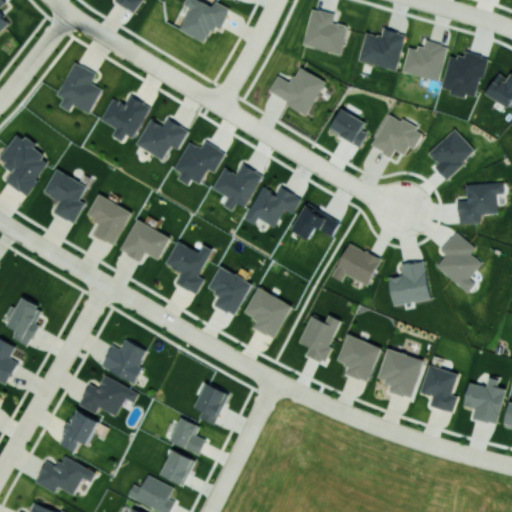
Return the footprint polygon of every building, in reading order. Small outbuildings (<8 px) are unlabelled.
[(114,0),(135,13),(143,0),(114,0)] [(180,30),(206,42),(214,24),(222,28),(231,8),(216,0),(213,5),(202,0),(185,0),(184,4),(191,7),(180,30)] [(303,44),(341,54),(348,26),(333,22),(336,13),(313,7),(303,44)] [(359,60),(396,70),(406,34),(384,28),(382,36),(367,32),(359,60)] [(410,45),(403,71),(439,81),(448,46),(426,40),(424,48),(410,45)] [(443,87),(450,89),(449,93),(466,97),(467,94),(477,97),(487,56),(466,51),(464,56),(450,53),(443,87)] [(73,104),(90,113),(103,88),(91,82),(97,72),(74,61),(57,94),(63,97),(59,105),(70,111),(73,104)] [(268,93),(309,113),(325,80),(299,67),(292,82),(277,74),(268,93)] [(511,71),(508,78),(499,72),(486,93),(509,107),(511,102),(511,71)] [(101,119),(116,127),(112,135),(123,141),(126,134),(134,138),(150,105),(130,95),(126,103),(112,97),(101,119)] [(366,120),(341,108),(330,131),(361,146),(367,132),(362,129),(366,120)] [(372,145),(392,156),(396,149),(405,154),(409,146),(415,148),(424,131),(389,113),(372,145)] [(136,144),(163,159),(171,145),(179,149),(189,130),(168,118),(164,125),(151,118),(136,144)] [(446,178),(476,150),(455,128),(429,152),(438,163),(435,166),(446,178)] [(6,180),(27,195),(51,161),(34,149),(37,145),(19,132),(0,158),(0,160),(13,170),(6,180)] [(175,169),(181,172),(178,179),(189,184),(192,179),(201,183),(208,168),(216,172),(226,151),(205,141),(202,147),(189,140),(175,169)] [(263,174),(243,163),(238,173),(225,166),(213,188),(228,196),(224,205),(233,210),(237,202),(246,207),(263,174)] [(45,192),(60,199),(54,213),(76,223),(85,202),(80,200),(88,184),(55,169),(45,192)] [(458,199),(459,222),(481,222),(480,213),(498,212),(497,193),(504,193),(504,181),(466,183),(467,199),(458,199)] [(245,218),(255,224),(258,218),(275,227),(285,208),(293,213),(302,197),(281,186),(277,193),(263,185),(245,218)] [(87,215),(100,222),(94,234),(114,245),(133,211),(99,193),(87,215)] [(316,227),(332,236),(341,221),(307,202),(292,229),(309,239),(316,227)] [(171,235),(136,219),(122,251),(142,260),(145,253),(161,259),(171,235)] [(436,266),(468,292),(476,283),(470,278),(483,262),(471,253),(476,247),(456,231),(441,250),(446,254),(436,266)] [(197,294),(205,278),(199,275),(213,249),(204,245),(200,252),(178,240),(166,263),(182,272),(175,283),(197,294)] [(346,273),(368,284),(381,258),(350,242),(332,275),(342,281),(346,273)] [(430,299),(426,260),(401,262),(403,275),(390,276),(393,303),(430,299)] [(208,288),(220,294),(215,305),(235,315),(253,282),(220,265),(208,288)] [(253,328),(277,338),(292,302),(257,287),(246,313),(257,318),(253,328)] [(13,337),(29,345),(40,324),(37,322),(44,308),(23,297),(8,325),(17,329),(13,337)] [(325,363),(333,346),(330,345),(342,319),(329,314),(326,321),(312,314),(300,341),(310,346),(306,354),(325,363)] [(346,373),(369,382),(382,346),(348,333),(338,360),(349,365),(346,373)] [(102,366),(134,383),(143,366),(139,365),(147,349),(126,338),(121,348),(113,344),(102,366)] [(412,398),(424,359),(388,347),(378,379),(392,384),(390,391),(412,398)] [(459,373),(430,364),(421,392),(433,396),(431,405),(453,412),(459,395),(452,393),(459,373)] [(99,407),(117,415),(125,398),(135,402),(140,391),(105,375),(99,387),(89,383),(79,404),(96,412),(99,407)] [(469,382),(464,405),(475,408),(473,418),(498,423),(506,388),(498,386),(500,379),(490,376),(487,386),(469,382)] [(202,410),(199,416),(215,423),(229,392),(207,382),(196,407),(202,410)] [(99,419),(74,409),(60,444),(76,450),(79,440),(90,444),(99,419)] [(171,440),(199,454),(207,439),(196,434),(200,425),(182,416),(171,440)] [(196,459),(173,448),(161,474),(184,485),(196,459)] [(83,477),(92,481),(97,471),(64,455),(59,466),(46,460),(35,482),(56,492),(59,486),(75,494),(83,477)] [(166,511),(170,511),(175,500),(170,498),(175,485),(147,475),(142,486),(133,483),(128,497),(166,511)] [(61,511),(34,502),(30,511),(25,511),(20,510),(19,511),(61,511)]
